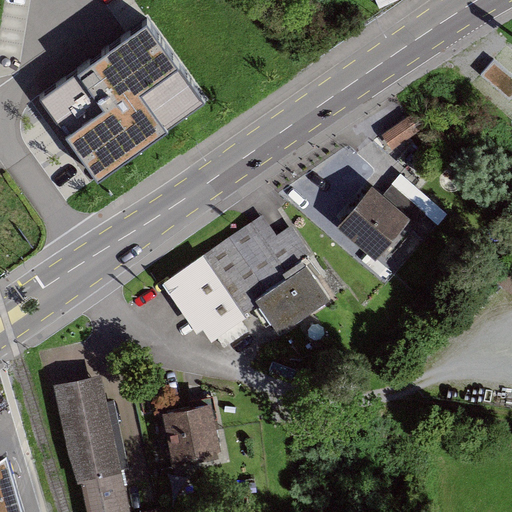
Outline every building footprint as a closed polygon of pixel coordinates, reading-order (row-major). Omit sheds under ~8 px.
[(148,19),(41,95),(99,176),(206,101),(148,19)] [(511,74),(497,62),(485,76),(511,98),(511,74)] [(414,118),(384,139),(398,158),(428,137),(414,118)] [(389,200),(374,185),(336,226),(374,262),(413,221),(423,231),(446,207),(412,175),(389,200)] [(260,205),(196,250),(155,278),(188,326),(196,321),(207,337),(254,304),(274,332),(329,294),(301,253),(308,248),(287,218),(275,226),(260,205)] [(64,384),(88,511),(127,511),(101,377),(64,384)] [(218,409),(166,415),(171,462),(223,457),(218,409)] [(0,443),(0,511),(35,511),(12,435),(0,443)]
